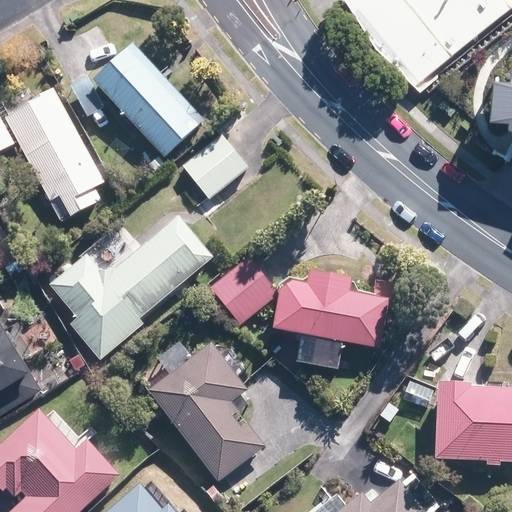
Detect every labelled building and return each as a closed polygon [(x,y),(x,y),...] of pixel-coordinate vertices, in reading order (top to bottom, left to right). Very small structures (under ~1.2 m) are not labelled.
[(349,0),(412,78),(509,0),(349,0)] [(206,122),(135,47),(96,83),(167,158),(206,122)] [(511,72),(498,72),(493,113),(511,113),(511,119),(511,121),(511,72)] [(90,77),(72,86),(88,117),(105,108),(90,77)] [(107,184),(56,90),(29,104),(31,106),(7,119),(52,203),(62,198),(73,219),(104,202),(97,189),(107,184)] [(0,154),(17,145),(0,114),(0,154)] [(250,169),(224,137),(185,169),(211,200),(250,169)] [(72,324),(103,361),(146,325),(142,320),(216,258),(174,208),(136,240),(124,226),(51,287),(78,319),(72,324)] [(280,295),(252,259),(213,289),(241,325),(280,295)] [(283,292),(276,331),(382,350),(391,300),(351,293),(354,280),(312,272),(310,285),(295,282),(283,292)] [(0,417),(42,392),(0,322),(0,417)] [(214,344),(151,391),(220,482),(266,447),(233,402),(249,390),(214,344)] [(436,389),(410,376),(401,395),(427,408),(436,389)] [(511,388),(439,387),(438,460),(511,461),(511,388)] [(11,511),(83,511),(122,475),(90,441),(80,451),(42,411),(0,449),(0,486),(6,492),(9,489),(18,499),(24,493),(28,497),(11,511)] [(338,511),(427,511),(417,500),(428,491),(416,477),(406,486),(401,480),(373,504),(363,491),(338,511)] [(178,511),(171,504),(166,509),(149,490),(148,490),(143,484),(110,511),(178,511)]
